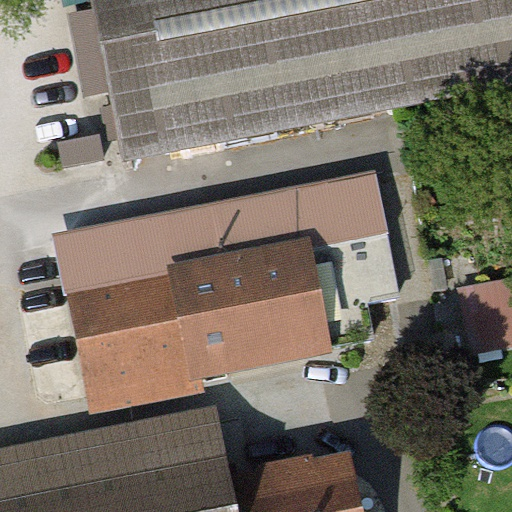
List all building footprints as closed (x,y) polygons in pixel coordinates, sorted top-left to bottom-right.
[(511,0),(101,0),(135,173),(511,100),(511,0)] [(383,191),(63,248),(92,411),(343,366),(324,258),(393,246),(383,191)] [(473,355),(511,349),(511,266),(463,273),(473,355)] [(0,469),(0,485),(5,511),(244,511),(242,495),(228,426),(0,469)] [(370,511),(363,471),(242,495),(244,511),(370,511)]
